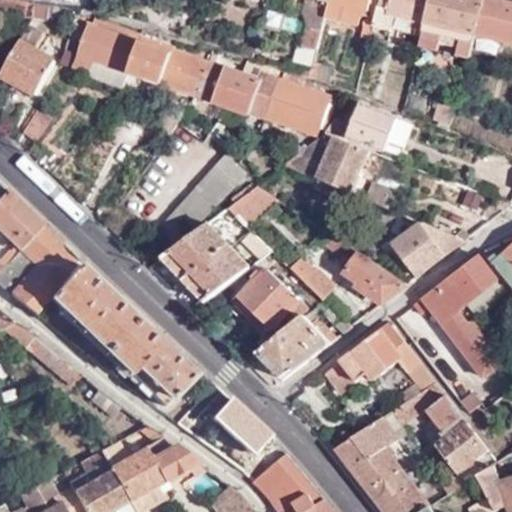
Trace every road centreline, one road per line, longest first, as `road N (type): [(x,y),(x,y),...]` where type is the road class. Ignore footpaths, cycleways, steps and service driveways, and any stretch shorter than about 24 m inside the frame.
road 1 (secondary): [(0,152),(268,409)]
road 2 (residential): [(511,218),(268,409)]
road 3 (secondary): [(268,409),(357,511)]
